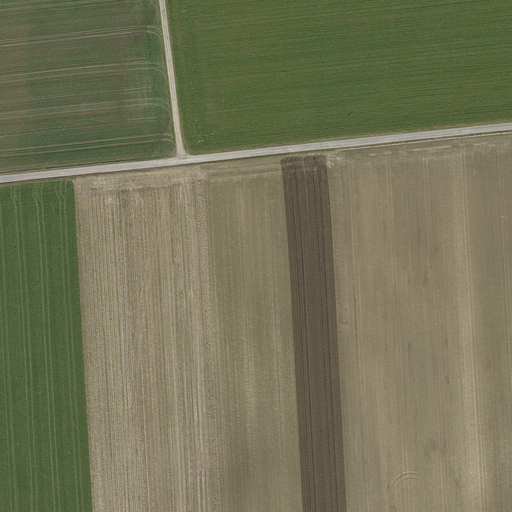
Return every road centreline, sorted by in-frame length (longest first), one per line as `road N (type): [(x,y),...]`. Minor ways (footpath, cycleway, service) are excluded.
road 1 (track): [(0,180),(511,125)]
road 2 (track): [(178,160),(160,0)]
